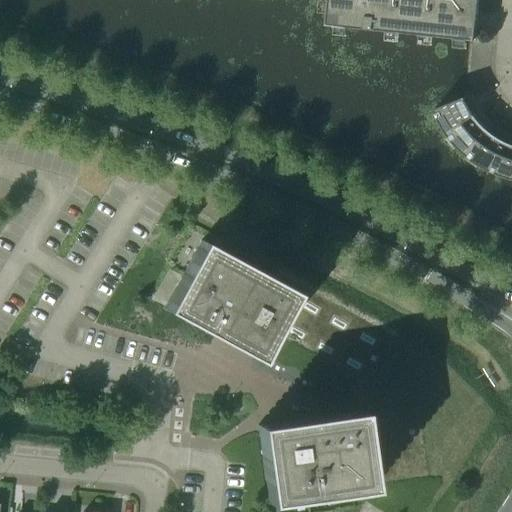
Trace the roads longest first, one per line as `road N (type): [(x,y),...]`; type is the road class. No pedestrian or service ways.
road 1 (tertiary): [(0,103),(118,138),(273,203),(403,265),(511,331)]
road 2 (tertiary): [(511,298),(282,180),(126,116),(0,76)]
road 3 (residential): [(0,464),(152,478),(149,511)]
